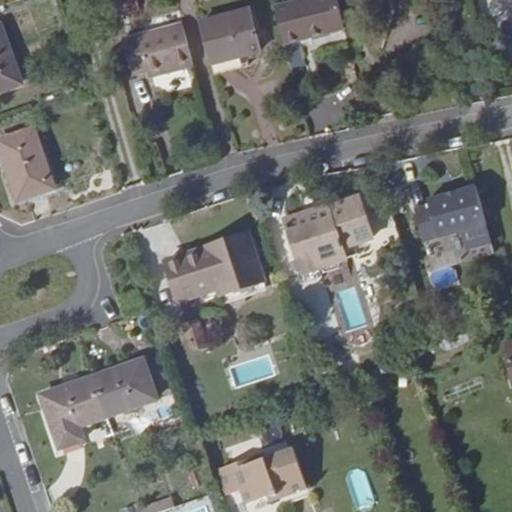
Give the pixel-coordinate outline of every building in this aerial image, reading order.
[(116,0),(119,13),(139,9),(137,0),(116,0)] [(284,21),(294,59),(347,46),(341,23),(337,7),(284,21)] [(252,9),(212,19),(223,61),(263,51),(252,9)] [(212,63),(223,61),(212,19),(201,22),(212,63)] [(191,64),(179,21),(121,36),(130,71),(145,67),(147,75),(191,64)] [(4,30),(0,32),(0,95),(25,86),(4,30)] [(12,140),(29,199),(55,190),(34,132),(12,140)] [(20,202),(29,199),(12,140),(3,143),(12,167),(8,168),(20,202)] [(425,242),(488,224),(477,186),(458,191),(459,194),(448,197),(447,194),(428,199),(430,204),(415,209),(425,242)] [(291,237),(301,271),(346,256),(343,247),(374,236),(368,214),(338,224),(337,222),(291,237)] [(346,256),(349,266),(363,262),(364,267),(407,253),(399,228),(375,236),(374,236),(343,247),(346,256)] [(263,281),(248,235),(168,262),(182,301),(219,288),(221,295),(263,281)] [(349,266),(346,256),(301,271),(304,281),(349,266)] [(349,266),(330,273),(353,344),(362,359),(388,350),(386,333),(363,262),(349,266)] [(136,293),(119,299),(125,316),(142,311),(136,293)] [(204,316),(190,321),(201,355),(216,351),(204,316)] [(267,347),(223,360),(231,389),(275,376),(267,347)] [(511,349),(499,354),(511,391),(511,349)] [(129,403),(131,410),(154,402),(140,361),(93,377),(105,412),(129,403)] [(105,412),(93,377),(41,395),(55,437),(59,447),(60,447),(82,439),(83,439),(80,428),(78,422),(105,412)] [(129,403),(105,412),(107,418),(131,410),(129,403)] [(78,422),(80,428),(107,418),(105,412),(78,422)] [(84,447),(82,439),(60,447),(63,454),(84,447)] [(285,453),(299,495),(310,491),(296,450),(285,453)] [(293,497),(299,495),(285,453),(268,460),(257,463),(255,457),(243,461),(258,503),(271,499),(273,505),(283,501),(281,496),(291,492),(293,497)] [(257,463),(268,460),(266,453),(255,457),(257,463)] [(250,506),(258,503),(243,461),(220,469),(229,497),(245,492),(250,506)] [(281,496),(283,501),(293,497),(291,492),(281,496)] [(171,498),(138,510),(139,511),(163,511),(174,508),(171,498)]
